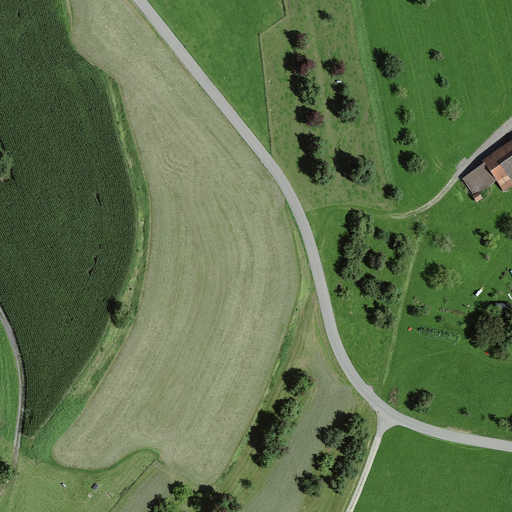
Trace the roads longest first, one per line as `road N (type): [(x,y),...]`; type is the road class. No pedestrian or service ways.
road 1 (unclassified): [(511,447),(389,416),(347,369),(308,236),(277,171),(139,0)]
road 2 (track): [(0,312),(21,375),(16,454),(0,511)]
road 3 (track): [(458,176),(441,197),(407,216),(337,211),(323,222),(312,251)]
